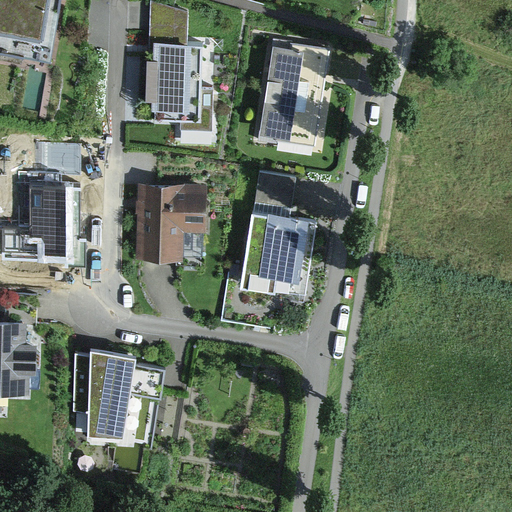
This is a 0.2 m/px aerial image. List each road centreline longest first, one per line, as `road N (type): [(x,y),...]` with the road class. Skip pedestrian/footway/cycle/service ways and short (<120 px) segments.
road 1 (residential): [(117,0),(111,295),(148,327),(322,360)]
road 2 (residential): [(398,78),(364,99),(322,360)]
road 3 (residential): [(322,360),(299,511)]
